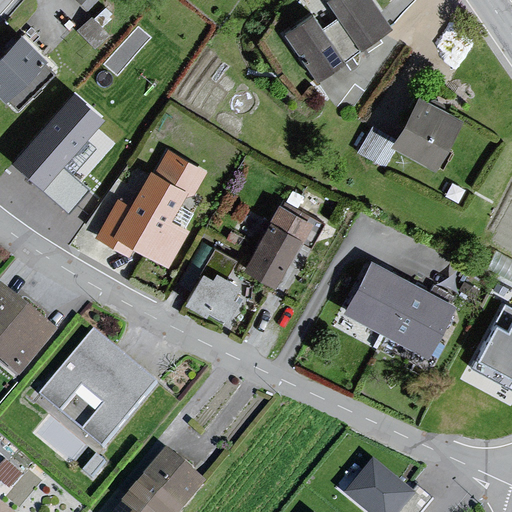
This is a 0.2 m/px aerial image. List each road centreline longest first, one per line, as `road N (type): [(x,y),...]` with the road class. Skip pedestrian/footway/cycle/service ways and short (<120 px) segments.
road 1 (residential): [(511,484),(268,373),(26,245),(0,222)]
road 2 (unknown): [(240,358),(98,511)]
